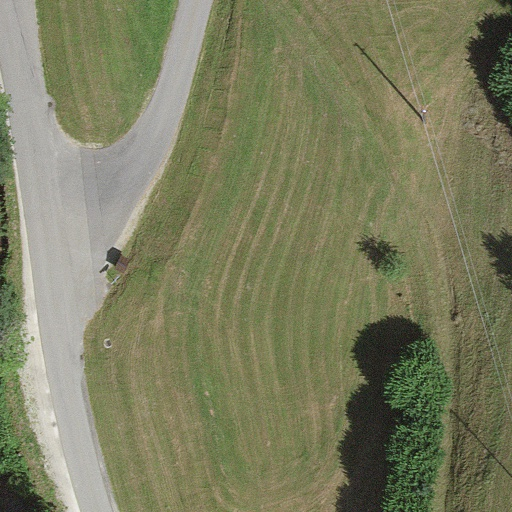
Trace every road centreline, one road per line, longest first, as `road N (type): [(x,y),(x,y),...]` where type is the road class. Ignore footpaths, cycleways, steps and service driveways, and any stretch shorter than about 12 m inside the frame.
road 1 (unclassified): [(48,212),(69,402),(98,511)]
road 2 (unclassified): [(197,0),(176,85),(147,145),(100,189),(48,212)]
road 3 (unclassified): [(11,0),(48,212)]
